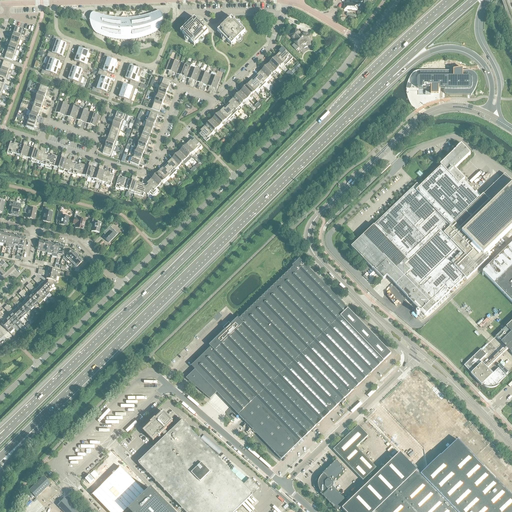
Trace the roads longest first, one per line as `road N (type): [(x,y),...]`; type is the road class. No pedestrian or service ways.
road 1 (trunk): [(449,0),(8,430)]
road 2 (trunk): [(42,414),(390,74)]
road 3 (tertiary): [(418,353),(314,255),(308,231),(415,119),(454,105),(482,113)]
road 4 (unclassified): [(119,285),(293,123),(359,37)]
road 5 (unclassified): [(283,484),(418,353)]
road 6 (trunk): [(390,74),(433,49),(459,47),(490,76),(482,113)]
road 7 (unclassified): [(283,484),(169,387)]
road 8 (residential): [(71,477),(169,387)]
road 9 (trunk): [(503,125),(499,82),(477,34),(483,0)]
